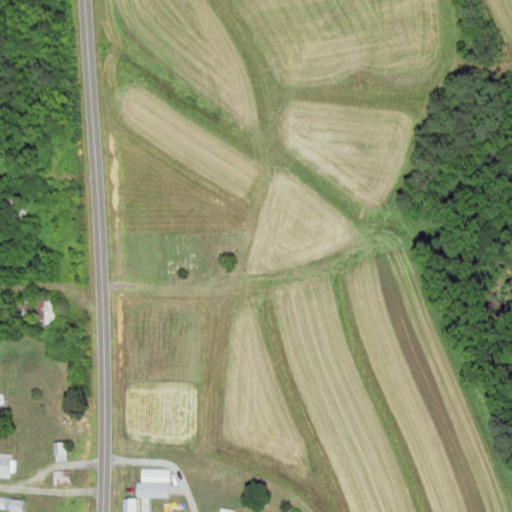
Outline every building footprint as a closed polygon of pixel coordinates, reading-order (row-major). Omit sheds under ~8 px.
[(11,223),(26,223),(26,196),(11,196),(11,223)] [(57,299),(37,299),(37,327),(57,327),(57,299)] [(143,452),(143,439),(124,439),(124,452),(143,452)] [(60,442),(61,459),(70,459),(70,453),(73,453),(73,441),(60,442)] [(0,458),(0,476),(14,476),(14,459),(0,458)] [(58,469),(58,483),(75,482),(74,468),(58,469)] [(146,469),(146,481),(174,481),(174,469),(146,469)] [(217,469),(215,475),(226,478),(228,472),(217,469)] [(146,481),(142,481),(142,496),(147,496),(154,496),(174,496),(174,481),(146,481)] [(1,496),(0,501),(0,506),(15,508),(14,511),(27,511),(29,500),(1,496)] [(129,498),(129,510),(142,510),(142,498),(129,498)]
